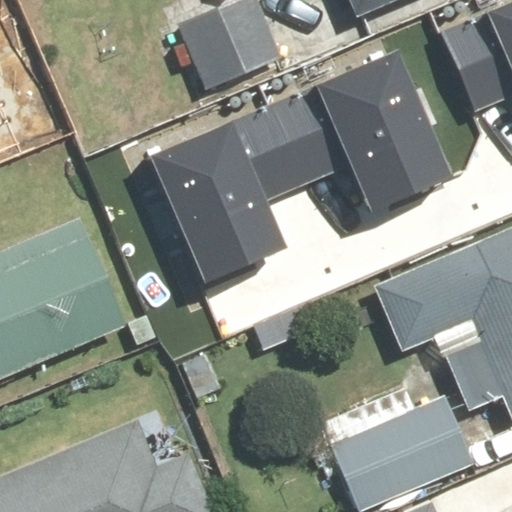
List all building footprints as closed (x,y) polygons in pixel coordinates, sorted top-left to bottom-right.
[(209,0),(177,13),(203,78),(291,43),(273,0),(209,0)] [(356,0),(360,11),(386,0),(356,0)] [(511,0),(468,19),(511,120),(511,0)] [(395,59),(259,121),(298,205),(334,189),(353,231),(453,185),(395,59)] [(138,165),(192,295),(290,255),(237,125),(138,165)] [(0,376),(134,323),(88,208),(0,242),(0,376)] [(507,380),(511,392),(511,216),(374,274),(401,337),(433,324),(464,398),(507,380)] [(325,433),(354,504),(478,454),(449,382),(325,433)] [(0,476),(0,511),(236,511),(208,444),(157,465),(143,432),(5,489),(0,476)]
